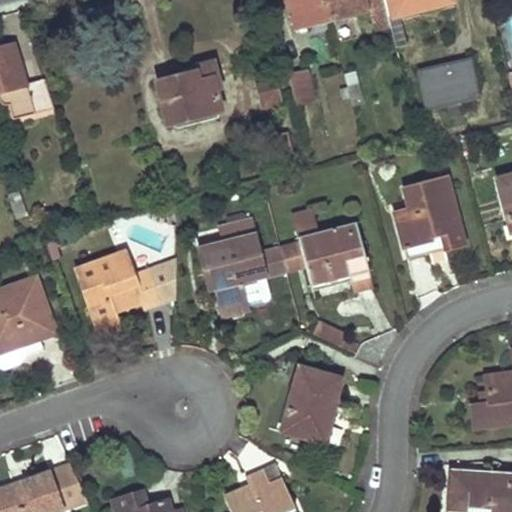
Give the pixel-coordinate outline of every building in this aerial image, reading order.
[(281,0),(290,31),(329,22),(323,0),(281,0)] [(323,0),(329,22),(370,12),(384,9),(381,0),(323,0)] [(385,0),(390,20),(387,21),(389,28),(394,47),(405,44),(400,22),(399,18),(451,5),(450,0),(385,0)] [(400,22),(452,9),(451,5),(399,18),(400,22)] [(370,12),(375,31),(389,28),(387,21),(384,9),(370,12)] [(0,50),(0,105),(7,107),(11,121),(52,110),(42,80),(24,85),(12,48),(0,50)] [(415,71),(425,112),(477,100),(468,59),(415,71)] [(192,75),(154,84),(165,126),(222,111),(211,63),(190,68),(192,75)] [(304,70),(286,75),(293,105),(312,101),(304,70)] [(345,89),(348,98),(349,102),(360,99),(357,86),(345,89)] [(272,88),(254,92),(259,112),(276,108),(272,88)] [(348,98),(345,89),(338,90),(341,100),(348,98)] [(350,107),(361,104),(360,99),(349,102),(350,107)] [(260,117),(278,113),(276,108),(259,112),(260,117)] [(289,161),(282,134),(266,138),(272,166),(289,161)] [(511,176),(496,181),(509,232),(511,231),(511,176)] [(393,215),(400,248),(430,241),(430,238),(441,235),(445,250),(461,246),(446,180),(404,190),(408,211),(393,215)] [(313,211),(291,213),(293,234),(315,232),(313,211)] [(256,240),(251,219),(227,225),(230,241),(222,243),(195,249),(201,271),(210,269),(215,292),(222,317),(247,310),(243,291),(240,282),(265,275),(283,270),(273,236),(256,240)] [(303,260),(315,257),(317,266),(305,269),(310,288),(366,274),(353,224),(297,238),(303,260)] [(230,241),(227,225),(219,227),(222,243),(230,241)] [(145,309),(152,306),(159,304),(149,273),(134,277),(125,253),(76,268),(98,330),(118,324),(112,306),(124,302),(126,309),(143,303),(145,309)] [(215,292),(210,269),(201,271),(206,294),(215,292)] [(267,283),(265,275),(240,282),(243,291),(267,283)] [(0,291),(0,353),(53,335),(33,280),(0,291)] [(126,309),(124,302),(112,306),(118,324),(130,320),(126,309)] [(100,337),(120,331),(118,324),(98,330),(100,337)] [(316,328),(313,337),(336,343),(338,336),(339,334),(316,328)] [(349,347),(351,340),(338,336),(336,343),(349,347)] [(511,373),(483,377),(485,390),(487,403),(470,405),(473,427),(511,421),(511,350),(510,350),(511,366),(511,373)] [(339,380),(297,369),(280,431),(322,443),(332,407),(339,380)] [(332,407),(322,443),(328,445),(337,409),(332,407)] [(241,463),(256,470),(263,453),(248,446),(241,463)] [(16,493),(14,486),(0,490),(0,511),(60,511),(85,503),(69,467),(19,484),(22,491),(16,493)] [(268,486),(264,478),(261,470),(243,478),(247,487),(221,499),(227,511),(290,511),(293,511),(280,481),(268,486)] [(447,508),(467,509),(486,510),(486,511),(511,511),(511,476),(449,472),(447,508)] [(106,502),(109,511),(167,511),(164,500),(144,506),(139,492),(106,502)]
